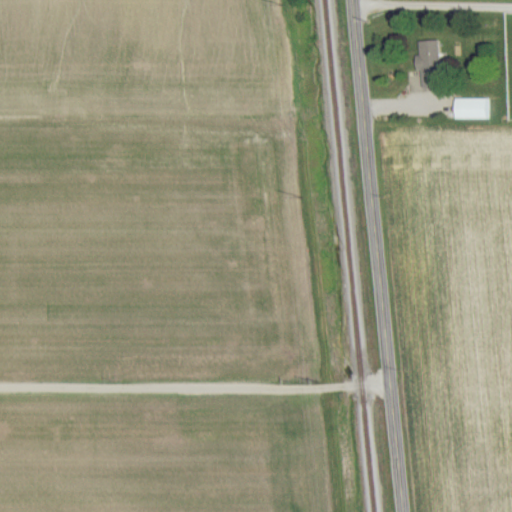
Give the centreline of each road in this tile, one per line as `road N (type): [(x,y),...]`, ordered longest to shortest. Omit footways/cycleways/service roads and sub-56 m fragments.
road 1 (residential): [(404,511),(353,0)]
road 2 (residential): [(391,384),(0,385)]
